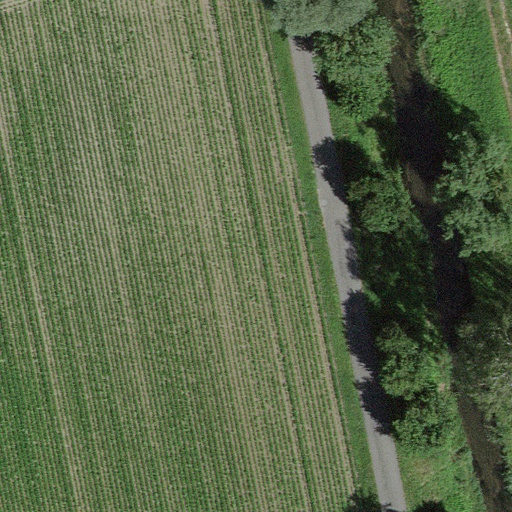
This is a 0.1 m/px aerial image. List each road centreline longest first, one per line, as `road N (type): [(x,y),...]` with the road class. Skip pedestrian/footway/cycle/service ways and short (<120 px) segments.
road 1 (track): [(392,511),(293,0)]
road 2 (track): [(485,0),(511,135)]
